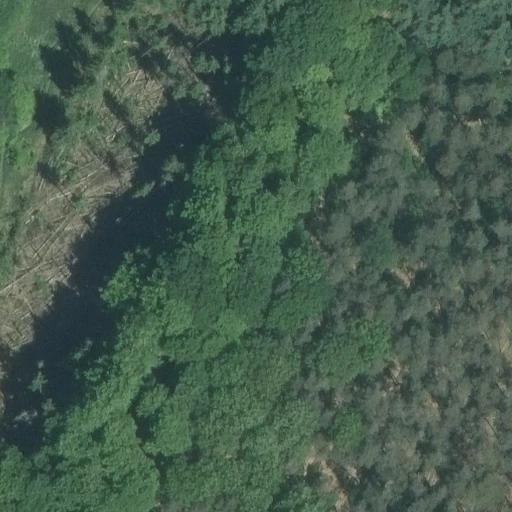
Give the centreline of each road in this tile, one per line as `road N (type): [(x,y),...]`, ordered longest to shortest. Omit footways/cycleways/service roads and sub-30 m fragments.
road 1 (track): [(78,511),(153,389),(361,0)]
road 2 (track): [(358,4),(511,69)]
